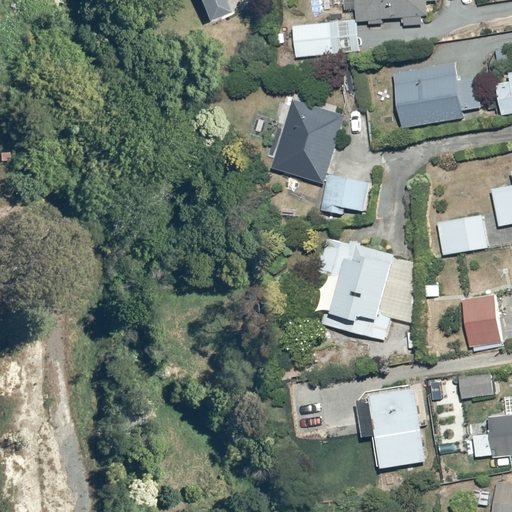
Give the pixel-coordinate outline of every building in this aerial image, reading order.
[(197,0),(206,21),(229,12),(224,0),(197,0)] [(355,18),(293,24),(295,46),(300,45),(301,57),(363,50),(360,23),(401,18),(402,28),(423,25),(422,15),(432,14),(430,0),(431,0),(336,0),(337,4),(345,3),(346,7),(355,6),(356,15),(355,18)] [(499,65),(511,65),(511,47),(498,48),(499,65)] [(458,62),(397,72),(405,128),(467,118),(466,110),(484,107),(479,78),(460,80),(458,62)] [(511,71),(495,76),(502,115),(511,113),(511,71)] [(350,114),(294,97),(272,167),(326,184),(319,207),(348,216),(350,209),(365,214),(375,183),(333,171),(350,114)] [(511,164),(511,170),(511,184),(493,187),(497,226),(511,224),(511,164)] [(484,213),(438,220),(444,256),(490,249),(484,213)] [(350,244),(330,237),(307,302),(351,318),(347,330),(384,343),(392,320),(404,324),(424,264),(352,238),(350,244)] [(500,294),(463,297),(466,346),(473,346),(473,351),(504,349),(500,294)] [(444,375),(444,397),(497,395),(497,373),(444,375)] [(369,394),(370,400),(359,402),(364,436),(375,435),(380,469),(428,462),(417,387),(369,394)] [(488,421),(465,422),(466,443),(475,442),(475,457),(494,457),(494,460),(511,459),(511,469),(511,468),(511,411),(488,412),(488,421)] [(511,511),(511,483),(497,482),(493,511),(511,511)]
